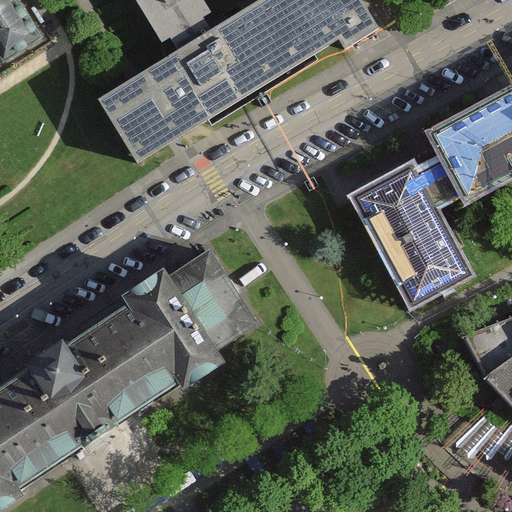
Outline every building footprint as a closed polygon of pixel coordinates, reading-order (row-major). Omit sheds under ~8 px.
[(0,0),(0,56),(3,62),(46,35),(23,0),(0,0)] [(129,67),(91,91),(105,113),(137,166),(181,139),(339,43),(346,55),(375,38),(380,35),(358,0),(242,0),(211,19),(199,0),(140,0),(168,44),(129,67)] [(443,140),(354,186),(415,303),(473,273),(435,199),(511,159),(511,82),(434,124),(443,140)] [(214,348),(255,320),(205,246),(165,273),(158,262),(112,292),(120,303),(59,343),(52,332),(13,359),(20,369),(0,382),(0,503),(18,491),(12,482),(170,377),(176,386),(220,357),(214,348)] [(511,316),(511,317),(465,336),(485,378),(511,405),(511,316)]
